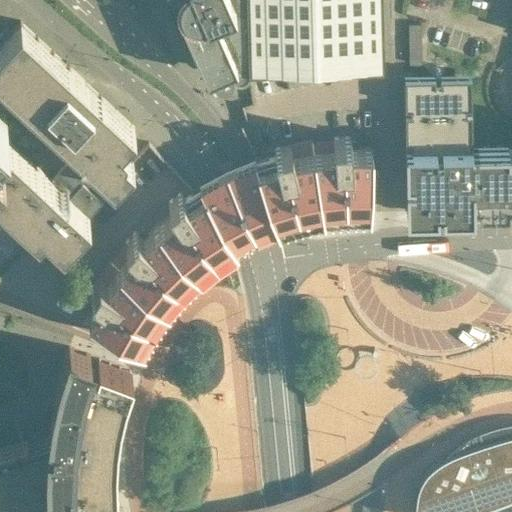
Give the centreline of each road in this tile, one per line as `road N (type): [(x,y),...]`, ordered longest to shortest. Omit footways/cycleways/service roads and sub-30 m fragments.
road 1 (tertiary): [(26,0),(180,142),(234,235),(262,262)]
road 2 (tertiary): [(262,262),(261,221),(232,162),(168,81),(76,0)]
road 3 (tertiary): [(262,262),(287,511)]
road 4 (unclassified): [(399,0),(400,241)]
road 5 (unclassified): [(262,262),(400,241)]
